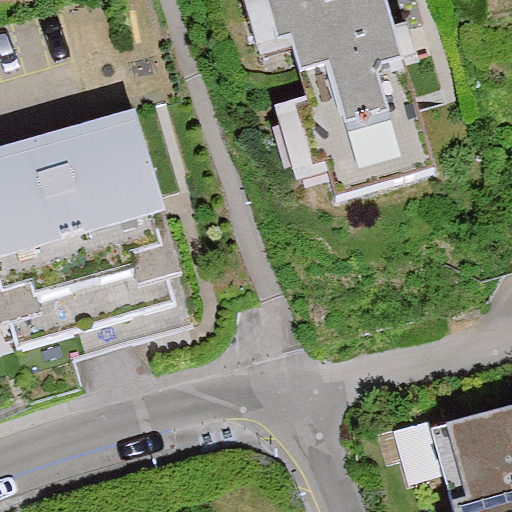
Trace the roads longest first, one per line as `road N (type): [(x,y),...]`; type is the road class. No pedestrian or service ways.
road 1 (residential): [(294,388),(0,470)]
road 2 (residential): [(294,388),(511,341)]
road 3 (residential): [(294,388),(345,511)]
